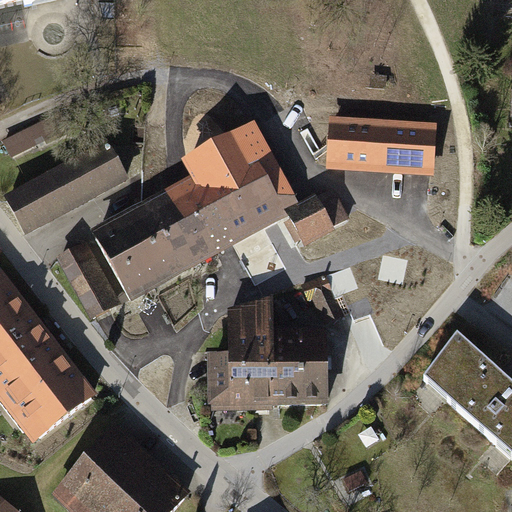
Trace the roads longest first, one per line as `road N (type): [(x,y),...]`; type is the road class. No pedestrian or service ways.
road 1 (track): [(0,129),(48,105),(145,77),(235,83),(287,122),(315,177),(460,260)]
road 2 (residential): [(223,483),(327,425),(511,240)]
road 3 (residential): [(0,226),(108,368),(223,483)]
road 4 (track): [(420,0),(454,80),(467,166),(460,287)]
